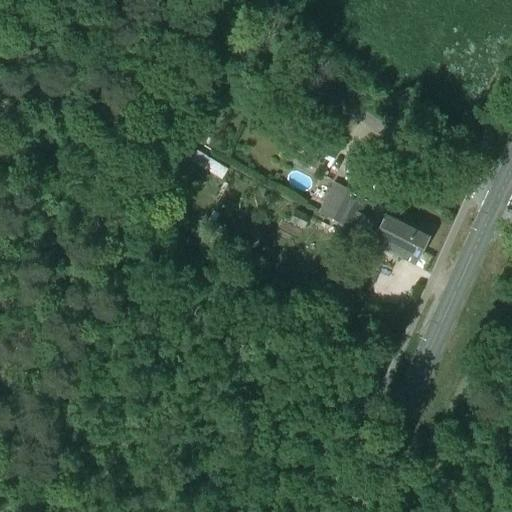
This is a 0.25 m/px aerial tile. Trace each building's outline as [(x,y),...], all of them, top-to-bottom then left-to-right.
[(202,118),(195,132),(208,138),(214,123),(202,118)] [(340,149),(310,134),(299,153),(328,168),(340,149)] [(198,150),(191,160),(221,178),(228,168),(198,150)] [(366,201),(347,191),(348,188),(334,182),(325,200),(338,206),(339,204),(359,214),(366,201)] [(351,228),(359,214),(339,204),(338,206),(325,200),(318,213),(332,219),(351,228)] [(290,222),(304,228),(314,209),(300,201),(290,222)] [(387,210),(380,224),(424,245),(431,231),(387,210)] [(415,263),(424,245),(380,224),(372,243),(415,263)]
